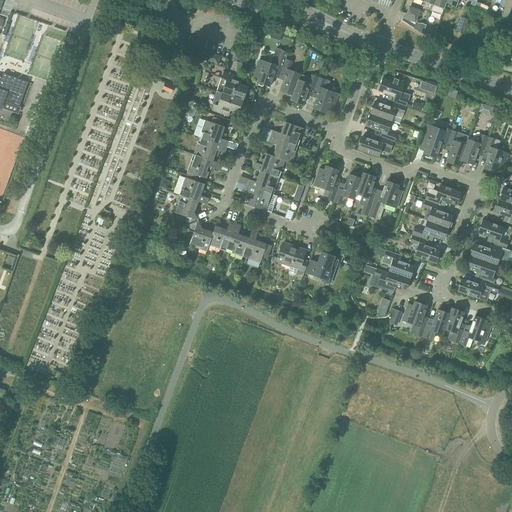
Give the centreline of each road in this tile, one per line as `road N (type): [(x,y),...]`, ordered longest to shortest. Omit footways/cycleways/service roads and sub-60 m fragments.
road 1 (residential): [(341,131),(335,147),(475,186),(440,293),(511,319)]
road 2 (residential): [(313,212),(307,227),(225,201),(259,103),(341,131)]
road 3 (unclassified): [(511,89),(380,45)]
